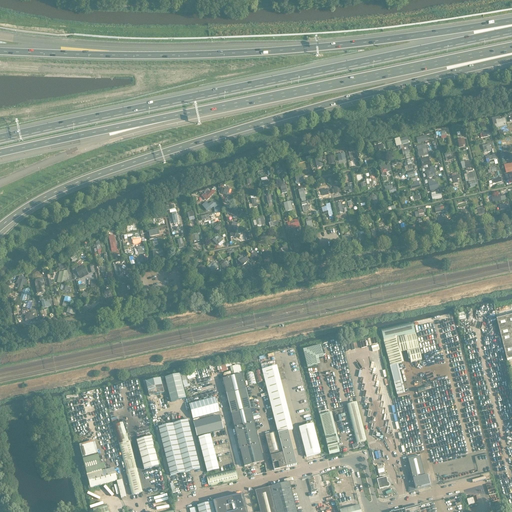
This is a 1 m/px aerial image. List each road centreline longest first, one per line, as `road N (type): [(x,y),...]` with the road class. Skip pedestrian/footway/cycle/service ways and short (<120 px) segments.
road 1 (motorway): [(0,227),(57,191),(157,154),(511,58)]
road 2 (motorway): [(511,31),(0,139)]
road 3 (motorway): [(511,24),(267,52),(121,55)]
road 4 (motorway): [(149,119),(511,45)]
road 5 (unclassified): [(175,502),(341,461)]
road 6 (unknown): [(485,316),(471,321),(511,470)]
road 7 (motorway): [(0,181),(149,119)]
road 8 (track): [(0,19),(155,30)]
road 9 (motorway): [(0,153),(149,119)]
road 10 (unknown): [(434,493),(403,363)]
road 11 (motorway): [(121,55),(0,37)]
road 12 (motorway): [(121,55),(0,51)]
